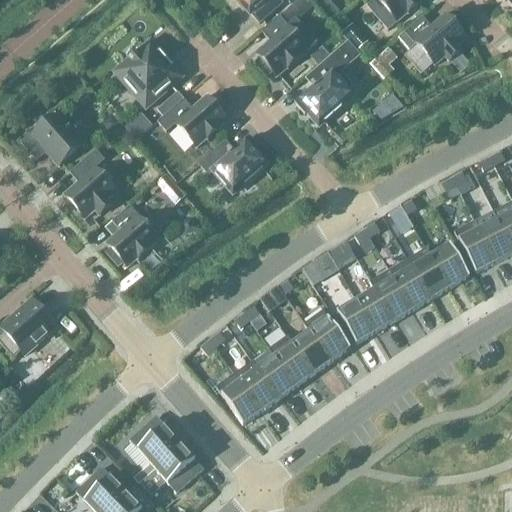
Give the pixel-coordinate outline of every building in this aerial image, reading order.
[(243,14),(245,12),(249,16),(252,13),(260,22),(256,26),(257,27),(281,6),(275,0),(230,0),(232,2),(233,0),(234,0),(237,3),(235,5),(243,14)] [(372,0),(374,2),(366,9),(387,33),(425,0),(372,0)] [(330,22),(339,14),(331,4),(322,13),(330,22)] [(412,45),(413,44),(435,68),(445,60),(449,64),(461,54),(456,49),(466,41),(445,16),(430,29),(422,20),(404,36),(412,45)] [(269,44),(255,56),(260,61),(255,66),(267,79),(272,75),(276,80),(317,45),(295,21),(287,28),(279,19),(261,34),(269,44)] [(351,26),(340,36),(348,44),(356,53),(367,44),(351,26)] [(128,62),(113,75),(146,113),(184,80),(151,42),(136,55),(135,54),(127,61),(128,62)] [(356,53),(348,44),(330,59),(319,69),(304,82),(313,93),(296,108),(304,118),(307,115),(318,129),(352,100),(347,95),(353,90),(341,76),(361,59),(356,53)] [(322,50),(311,60),(319,69),(330,59),(322,50)] [(376,60),(368,67),(377,76),(384,70),(376,60)] [(216,100),(211,104),(206,99),(192,111),(184,102),(158,125),(166,135),(175,126),(196,151),(227,123),(223,118),(228,114),(216,100)] [(157,113),(163,120),(172,112),(166,106),(157,113)] [(37,164),(46,156),(58,170),(83,148),(55,117),(31,138),(30,137),(21,146),(37,164)] [(111,118),(102,126),(110,135),(119,127),(111,118)] [(140,121),(127,132),(136,142),(149,131),(140,121)] [(147,136),(137,145),(138,147),(147,157),(158,148),(147,136)] [(222,147),(200,167),(209,178),(213,174),(233,196),(266,167),(254,154),(257,151),(249,142),(232,157),(222,147)] [(70,176),(78,185),(64,198),(85,222),(95,214),(99,218),(111,208),(107,203),(116,195),(95,171),(104,163),(96,153),(70,176)] [(500,155),(489,161),(494,169),(504,164),(500,155)] [(494,169),(489,161),(479,166),(483,175),(494,169)] [(166,169),(161,173),(166,178),(174,187),(175,188),(180,185),(166,169)] [(462,175),(451,181),(456,190),(467,184),(462,175)] [(166,178),(157,186),(165,195),(174,187),(166,178)] [(456,190),(451,181),(441,187),(446,196),(456,190)] [(411,204),(401,210),(406,218),(416,212),(411,204)] [(511,204),(494,214),(493,215),(511,251),(511,204)] [(130,209),(112,224),(120,234),(106,246),(111,251),(106,256),(118,270),(123,265),(127,270),(159,243),(137,219),(138,218),(130,209)] [(406,218),(401,210),(391,216),(396,224),(406,218)] [(511,251),(493,215),(473,225),(495,266),(511,257),(511,251)] [(195,226),(189,220),(182,222),(179,229),(184,235),(192,234),(201,237),(204,229),(195,226)] [(478,234),(473,225),(454,235),(475,277),(495,266),(478,234)] [(374,226),(364,233),(369,241),(380,235),(374,226)] [(369,241),(364,233),(354,239),(359,247),(369,241)] [(450,248),(431,259),(450,291),(469,280),(450,248)] [(333,263),(342,258),(336,249),(328,255),(333,263)] [(426,251),(408,262),(431,303),(450,291),(431,259),(426,251)] [(328,255),(318,261),(328,278),(338,272),(328,255)] [(408,262),(389,274),(412,314),(431,303),(408,262)] [(389,274),(370,285),(394,325),(412,314),(389,274)] [(288,284),(278,291),(284,299),(294,292),(288,284)] [(374,293),(356,304),(375,336),(394,325),(370,285),(369,285),(374,293)] [(284,299),(278,291),(269,297),(275,305),(284,299)] [(0,330),(0,346),(2,348),(13,361),(21,355),(24,359),(57,330),(33,302),(0,330)] [(375,336),(356,304),(337,315),(356,348),(375,336)] [(253,309),(244,316),(249,324),(259,317),(253,309)] [(322,313),(305,326),(310,334),(332,364),(350,352),(322,313)] [(249,324),(244,316),(234,324),(240,331),(249,324)] [(309,335),(293,347),(314,377),(332,364),(305,326),(304,327),(309,335)] [(219,336),(209,343),(216,351),(225,343),(219,336)] [(287,339),(269,352),(296,390),(314,377),(293,347),(287,339)] [(216,351),(209,343),(200,350),(206,358),(216,351)] [(275,360),(257,372),(279,402),(296,390),(275,360)] [(251,365),(234,377),(261,416),(279,402),(257,372),(251,365)] [(261,416),(234,377),(216,390),(243,428),(261,416)] [(158,420),(130,443),(151,467),(153,470),(181,446),(158,420)] [(148,480),(142,486),(153,498),(167,486),(176,496),(204,472),(181,446),(153,470),(156,473),(148,480)] [(151,467),(143,474),(148,480),(156,473),(153,470),(151,467)] [(103,471),(76,496),(91,511),(110,511),(127,496),(103,471)] [(143,474),(135,481),(140,487),(142,486),(148,480),(143,474)] [(142,511),(127,496),(110,511),(142,511)]
